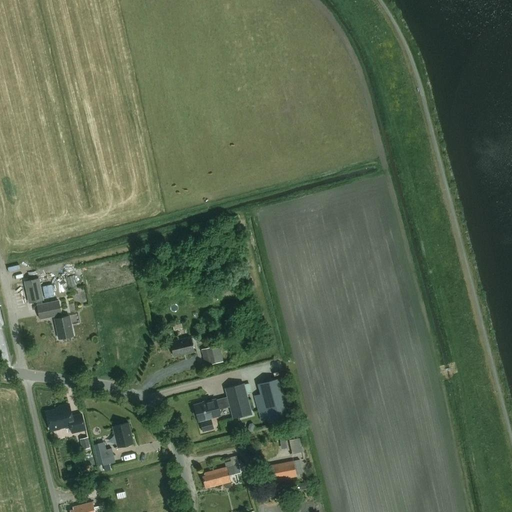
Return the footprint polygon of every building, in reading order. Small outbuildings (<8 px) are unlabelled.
[(73,286),(80,285),(78,274),(71,275),(73,286)] [(40,319),(54,316),(55,319),(54,319),(59,339),(73,336),(69,316),(61,318),(60,315),(61,315),(58,301),(42,305),(41,301),(43,301),(38,279),(25,282),(29,303),(37,302),(38,306),(37,306),(40,319)] [(51,285),(42,287),(45,298),(54,296),(51,285)] [(173,356),(193,351),(190,337),(170,342),(173,356)] [(219,344),(202,348),(205,365),(223,361),(219,344)] [(268,423),(291,417),(280,377),(258,383),(268,423)] [(252,413),(244,382),(225,388),(227,396),(216,399),(216,398),(194,404),(198,421),(200,420),(203,431),(213,428),(210,418),(225,414),(224,408),(230,406),(233,418),(252,413)] [(60,409),(46,412),(50,430),(70,425),(72,433),(85,429),(81,414),(72,417),(69,405),(59,407),(60,409)] [(118,447),(134,443),(129,422),(113,426),(118,447)] [(86,438),(79,439),(81,450),(88,448),(86,438)] [(292,454),(302,452),(299,438),(289,440),(292,454)] [(106,449),(100,451),(101,458),(107,457),(114,455),(112,448),(106,449)] [(296,477),(295,475),(303,473),(300,460),(269,467),(270,470),(268,471),(270,480),(272,479),(273,482),(296,477)] [(206,475),(202,476),(205,485),(208,484),(208,486),(219,484),(221,483),(223,483),(224,485),(225,487),(227,488),(232,486),(231,486),(230,481),(229,475),(240,472),(238,464),(205,472),(206,475)] [(95,511),(93,500),(73,505),(73,508),(71,509),(71,511),(95,511)]
